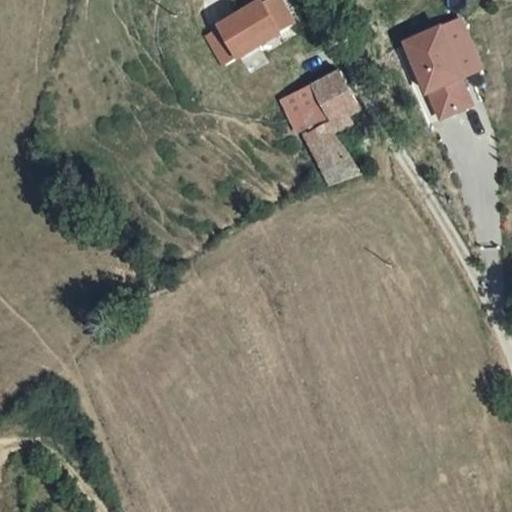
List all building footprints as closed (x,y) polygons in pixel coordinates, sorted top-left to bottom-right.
[(265,0),(219,26),(222,30),(236,57),(239,62),(289,35),(285,29),(270,2),(269,0),(265,0)] [(285,0),(273,0),(270,2),(285,29),(298,22),(285,0)] [(464,20),(409,43),(430,93),(431,93),(442,119),(475,106),(464,79),(485,70),(464,20)] [(222,30),(209,37),(224,64),(236,57),(222,30)] [(318,86),(336,125),(363,112),(345,73),(318,86)] [(336,125),(318,86),(284,102),(302,140),(308,138),(336,125)] [(358,170),(336,125),(308,138),(330,183),(358,170)]
